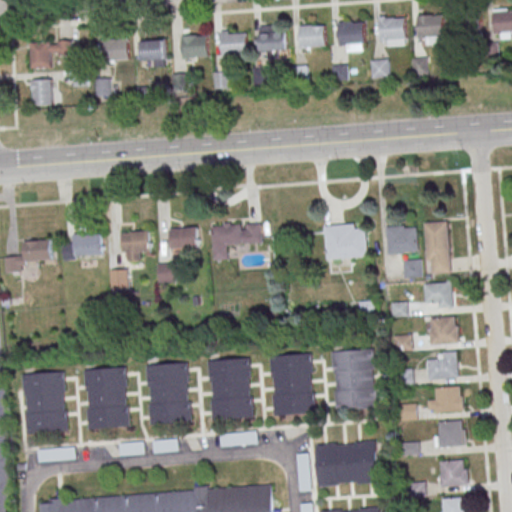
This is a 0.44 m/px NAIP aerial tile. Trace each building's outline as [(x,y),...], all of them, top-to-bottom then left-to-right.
[(511,37),(511,8),(495,9),(495,37),(511,37)] [(470,12),(470,13),(481,13),(483,33),(457,35),(455,13),(470,12)] [(432,15),(433,16),(443,16),(445,36),(419,38),(417,16),(432,15)] [(394,18),(394,19),(405,18),(407,39),(381,41),(379,19),(394,18)] [(353,22),(353,24),(364,23),(366,44),(339,46),(338,23),(353,22)] [(314,25),(314,27),(325,26),(327,47),(300,49),(299,27),(314,25)] [(275,28),(275,29),(286,29),(287,49),(261,51),(259,29),(275,28)] [(236,33),(236,34),(247,33),(248,54),(222,56),(220,34),(236,33)] [(197,35),(197,36),(208,36),(209,56),(183,58),(181,36),(197,35)] [(104,38),(104,60),(129,60),(129,38),(104,38)] [(153,60),(153,66),(167,66),(167,39),(142,39),(142,60),(153,60)] [(32,68),(52,68),(52,56),(72,55),(72,41),(32,41),(32,68)] [(413,75),(429,74),(428,57),(413,58),(413,75)] [(390,76),(389,59),(372,60),(373,78),(390,76)] [(347,65),(334,65),(334,80),(347,80),(347,65)] [(255,68),(255,86),(269,86),(269,68),(255,68)] [(230,89),(230,72),(215,72),(215,89),(230,89)] [(97,96),(111,96),(111,78),(97,78),(97,96)] [(33,105),(54,105),(54,79),(33,79),(33,105)] [(450,221),(426,222),(428,274),(452,273),(450,221)] [(213,259),(231,259),(231,245),(262,245),(263,223),(214,223),(213,259)] [(369,257),(367,228),(357,229),(357,223),(325,225),(327,260),(369,257)] [(388,253),(418,253),(418,226),(388,226),(388,253)] [(171,228),(171,249),(199,249),(199,228),(171,228)] [(124,261),(142,260),(142,250),(152,249),(151,231),(122,232),(124,261)] [(64,258),(104,258),(103,233),(73,233),(73,243),(64,243),(64,258)] [(7,272),(26,272),(25,261),(52,260),(52,240),(25,240),(25,255),(6,255),(7,272)] [(405,278),(423,277),(422,259),(404,260),(405,278)] [(159,263),(159,282),(176,282),(175,263),(159,263)] [(129,289),(128,269),(111,269),(111,289),(129,289)] [(425,285),(452,282),(454,308),(427,310),(425,285)] [(432,320),(454,318),(455,328),(459,327),(460,343),(432,346),(431,333),(433,333),(432,320)] [(412,334),(395,336),(396,351),(413,350),(412,334)] [(332,354),(374,351),(375,372),(373,372),(375,390),(377,390),(378,410),(336,413),(334,393),(337,393),(336,375),(333,375),(332,354)] [(444,353),(458,352),(460,379),(429,381),(428,360),(444,359),(444,353)] [(270,358),(312,355),(314,375),(312,376),(313,393),(315,393),(317,414),(274,417),(273,396),(276,396),(274,378),(272,378),(270,358)] [(208,362),(250,359),(252,380),(250,380),(251,398),(253,398),(254,418),(212,422),(211,401),(213,401),(212,383),(210,383),(208,362)] [(146,367),(188,364),(190,384),(188,385),(189,402),(191,402),(192,423),(150,426),(149,405),(151,405),(150,387),(148,387),(146,367)] [(85,371),(127,368),(128,389),(126,389),(128,407),(130,407),(131,427),(89,430),(87,410),(90,410),(89,392),(86,392),(85,371)] [(22,376),(64,373),(65,394),(63,394),(65,411),(67,411),(68,432),(26,435),(24,415),(27,414),(26,396),(23,397),(22,376)] [(436,389),(459,387),(459,397),(463,396),(464,412),(436,414),(435,402),(437,402),(436,389)] [(440,424),(462,422),(463,431),(467,431),(468,447),(440,449),(439,437),(441,436),(440,424)] [(258,444),(258,433),(222,433),(222,444),(258,444)] [(177,451),(177,441),(155,441),(155,451),(177,451)] [(320,488),(318,445),(338,444),(339,446),(356,445),(356,443),(377,442),(379,484),(359,486),(359,483),(341,484),(341,486),(320,488)] [(139,443),(121,445),(122,454),(140,452),(139,443)] [(311,490),(311,453),(299,454),(300,490),(311,490)] [(441,463),(464,461),(465,471),(468,471),(470,486),(441,489),(440,476),(442,476),(441,463)] [(274,511),(272,486),(40,504),(40,511),(274,511)] [(443,511),(443,501),(466,499),(466,509),(470,508),(470,511),(443,511)]
